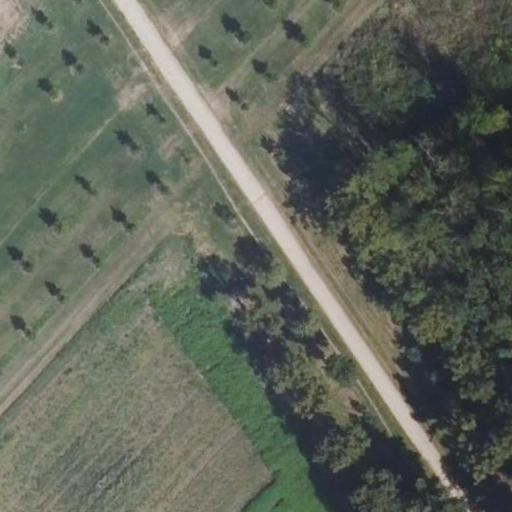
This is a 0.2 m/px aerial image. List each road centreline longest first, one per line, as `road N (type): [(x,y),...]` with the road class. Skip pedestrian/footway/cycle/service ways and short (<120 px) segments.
road 1 (track): [(459,511),(122,0)]
road 2 (track): [(0,221),(206,0)]
